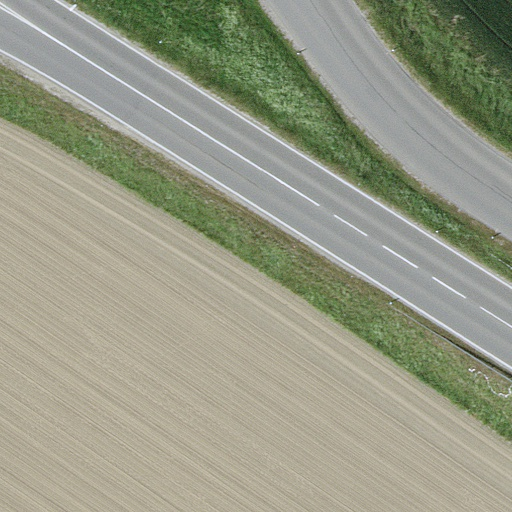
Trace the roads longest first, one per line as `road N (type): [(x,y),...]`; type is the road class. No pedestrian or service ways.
road 1 (secondary): [(0,4),(511,331)]
road 2 (tertiary): [(308,0),(405,125),(511,204)]
